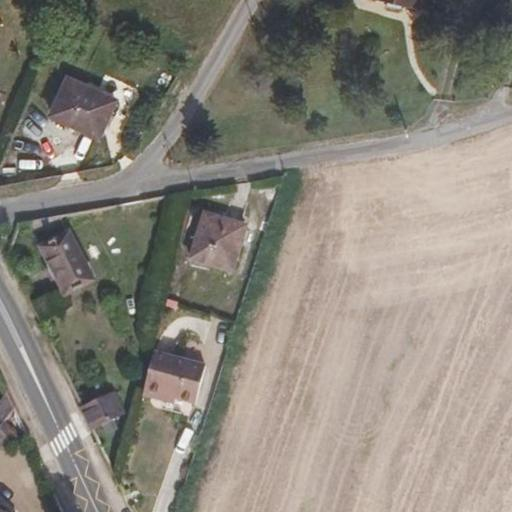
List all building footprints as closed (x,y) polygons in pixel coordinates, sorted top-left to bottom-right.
[(371,0),(408,11),(411,0),(371,0)] [(95,138),(111,102),(62,79),(47,115),(95,138)] [(228,270),(240,223),(197,213),(185,259),(228,270)] [(88,281),(64,232),(35,245),(59,295),(88,281)] [(56,297),(36,302),(39,317),(60,312),(56,297)] [(186,401),(197,359),(146,345),(134,391),(154,396),(158,384),(171,387),(169,396),(186,401)] [(169,396),(171,387),(158,384),(154,396),(168,400),(169,396)] [(120,415),(109,394),(78,411),(88,433),(120,415)]
